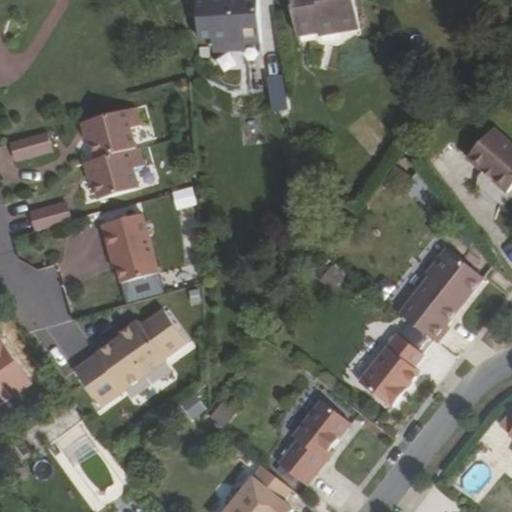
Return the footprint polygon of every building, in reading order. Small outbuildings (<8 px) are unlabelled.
[(268,44),(265,0),(206,0),(208,39),(221,39),(220,53),(251,52),(251,43),(268,44)] [(361,30),(356,0),(292,0),(296,36),(361,30)] [(93,128),(99,149),(141,137),(135,117),(144,114),(139,96),(88,111),(93,128)] [(88,111),(85,112),(90,129),(93,128),(88,111)] [(17,132),(23,149),(56,139),(51,122),(17,132)] [(511,127),(507,123),(483,152),(511,175),(511,127)] [(96,168),(103,189),(143,177),(138,157),(148,154),(142,136),(141,137),(99,149),(92,151),(96,168)] [(88,152),(93,169),(96,168),(92,151),(88,152)] [(179,210),(198,205),(194,187),(175,191),(179,210)] [(38,200),(43,218),(77,209),(72,191),(38,200)] [(147,203),(108,213),(117,244),(120,243),(123,254),(127,271),(163,261),(147,203)] [(12,234),(35,229),(30,206),(7,211),(12,234)] [(448,272),(417,309),(454,339),(466,322),(464,320),(501,274),(465,244),(445,268),(448,272)] [(334,267),(321,280),(332,290),(344,276),(334,267)] [(127,324),(82,356),(109,393),(171,349),(170,347),(192,331),(169,298),(147,314),(143,309),(125,321),(127,324)] [(413,329),(374,376),(405,404),(436,368),(430,363),(440,351),(413,329)] [(307,435),(290,458),(314,481),(340,451),(337,448),(361,418),(333,393),(304,430),(307,435)] [(297,511),(304,504),(293,494),(302,483),(272,460),(228,511),(297,511)]
